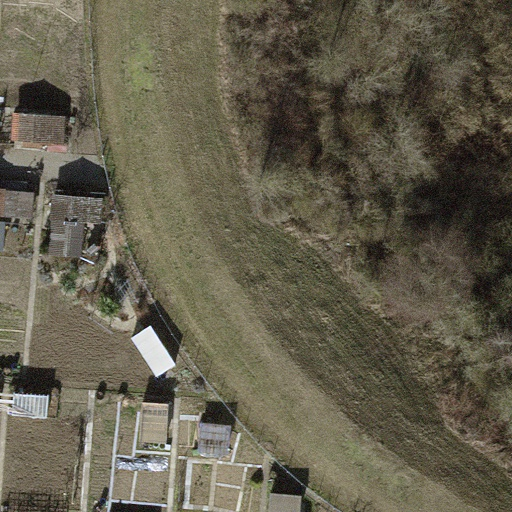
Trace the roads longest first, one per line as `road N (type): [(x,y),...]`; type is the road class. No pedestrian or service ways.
road 1 (track): [(406,511),(279,418),(208,328),(149,200),(117,0)]
road 2 (track): [(143,174),(0,165)]
